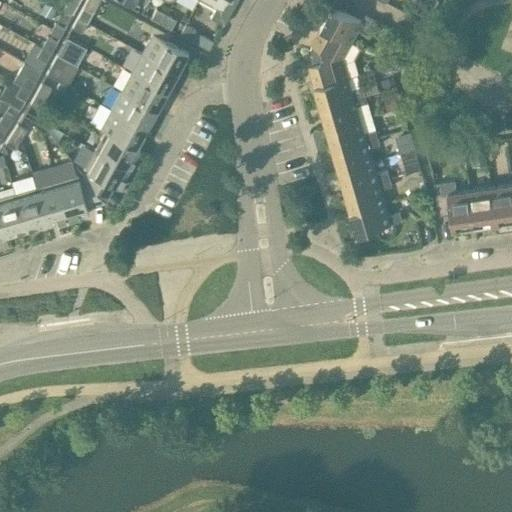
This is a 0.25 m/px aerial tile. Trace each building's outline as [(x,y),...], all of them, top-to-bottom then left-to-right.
[(66,0),(62,8),(72,13),(78,0),(66,0)] [(201,0),(215,7),(210,16),(223,23),(235,0),(201,0)] [(376,21),(365,15),(363,20),(333,4),(322,23),(352,39),(359,27),(369,33),(376,21)] [(83,7),(78,17),(87,22),(93,12),(83,7)] [(72,13),(62,8),(57,18),(66,23),(72,13)] [(160,23),(165,14),(155,9),(150,17),(160,23)] [(170,28),(175,19),(165,14),(160,23),(170,28)] [(87,22),(78,17),(72,27),(82,32),(87,22)] [(64,28),(54,23),(52,27),(61,32),(64,28)] [(312,43),(311,54),(343,57),(352,39),(322,23),(311,43),(312,43)] [(180,34),(190,39),(195,29),(185,24),(180,34)] [(59,37),(61,32),(52,27),(49,31),(59,37)] [(152,32),(142,52),(177,71),(188,51),(152,32)] [(68,60),(76,64),(86,47),(67,36),(57,54),(68,60)] [(57,41),(48,37),(43,47),(51,51),(57,41)] [(207,37),(202,45),(209,50),(214,41),(207,37)] [(51,51),(43,47),(35,42),(25,61),(41,70),(51,51)] [(142,52),(131,70),(167,90),(177,71),(142,52)] [(57,80),(68,60),(57,54),(46,74),(57,80)] [(315,86),(348,76),(343,57),(311,54),(310,65),(309,65),(315,86)] [(25,61),(24,61),(13,80),(20,84),(30,90),(41,70),(25,61)] [(131,70),(121,89),(156,109),(167,90),(131,70)] [(352,89),(348,76),(315,86),(321,107),(366,94),(364,86),(352,89)] [(51,88),(41,83),(36,93),(45,98),(51,88)] [(30,90),(20,84),(15,94),(25,99),(30,90)] [(121,89),(111,108),(146,128),(156,109),(121,89)] [(399,91),(384,96),(388,110),(403,105),(399,91)] [(36,93),(30,103),(40,108),(45,98),(36,93)] [(321,107),(328,128),(361,118),(357,105),(368,101),(366,94),(321,107)] [(0,121),(8,127),(19,109),(9,103),(0,117),(0,121)] [(403,107),(396,109),(398,115),(405,113),(403,107)] [(136,146),(146,128),(111,108),(100,128),(104,130),(104,129),(135,147),(136,146)] [(364,131),(361,118),(328,128),(334,149),(378,136),(376,128),(364,131)] [(26,129),(17,123),(11,133),(20,139),(26,129)] [(140,149),(136,146),(135,147),(104,129),(104,130),(94,148),(129,168),(140,149)] [(20,139),(11,133),(5,142),(14,148),(20,139)] [(334,149),(340,169),(373,160),(369,147),(380,143),(378,136),(334,149)] [(486,140),(487,149),(500,147),(498,138),(497,138),(486,140)] [(472,152),(486,150),(484,140),(470,142),(472,152)] [(88,170),(84,176),(105,201),(114,185),(119,187),(129,168),(94,148),(83,168),(88,170)] [(420,163),(416,148),(401,153),(405,167),(420,163)] [(377,173),(373,160),(340,169),(345,188),(390,175),(388,170),(377,173)] [(77,173),(56,180),(67,218),(88,212),(87,206),(105,201),(84,176),(78,178),(77,173)] [(391,181),(390,175),(345,188),(351,209),(384,199),(381,188),(392,185),(391,181)] [(453,227),(476,224),(471,188),(458,190),(457,178),(435,181),(440,214),(451,212),(453,227)] [(46,224),(67,218),(56,180),(35,186),(46,224)] [(497,221),(511,218),(511,181),(492,185),(497,221)] [(476,224),(497,221),(492,185),(471,188),(476,224)] [(25,230),(46,224),(35,186),(14,192),(25,230)] [(14,192),(0,195),(0,217),(5,236),(25,230),(14,192)] [(384,199),(351,209),(358,232),(403,219),(400,211),(389,214),(384,199)]
